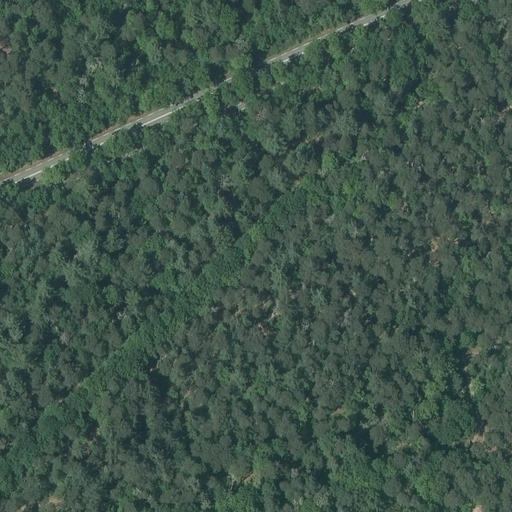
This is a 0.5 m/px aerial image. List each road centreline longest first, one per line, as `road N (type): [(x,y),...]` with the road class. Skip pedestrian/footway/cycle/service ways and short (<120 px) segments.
road 1 (track): [(0,484),(511,19)]
road 2 (primary): [(0,190),(422,0)]
road 3 (track): [(324,188),(440,307),(455,333),(476,410),(459,453)]
road 4 (track): [(459,453),(254,498),(231,511)]
